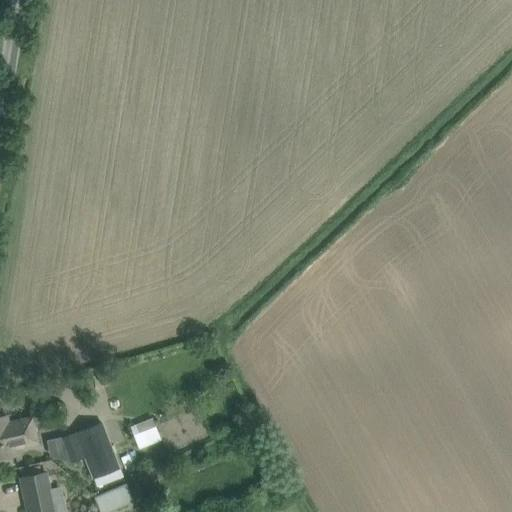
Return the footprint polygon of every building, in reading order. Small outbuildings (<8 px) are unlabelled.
[(9,415),(0,417),(0,459),(17,456),(15,450),(39,444),(33,416),(10,421),(9,415)] [(161,439),(153,419),(136,425),(138,433),(134,434),(139,449),(161,439)] [(85,458),(93,479),(120,469),(103,421),(47,442),(49,455),(71,463),(85,458)] [(66,511),(61,487),(49,490),(45,473),(21,478),(27,511),(66,511)] [(102,511),(133,499),(127,485),(95,498),(101,511),(102,511)]
